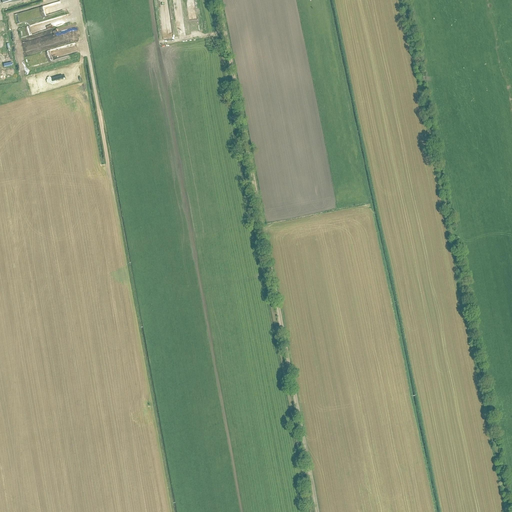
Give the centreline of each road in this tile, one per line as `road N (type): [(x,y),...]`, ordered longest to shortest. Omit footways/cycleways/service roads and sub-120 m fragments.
road 1 (track): [(311,511),(212,0)]
road 2 (track): [(218,0),(317,511)]
